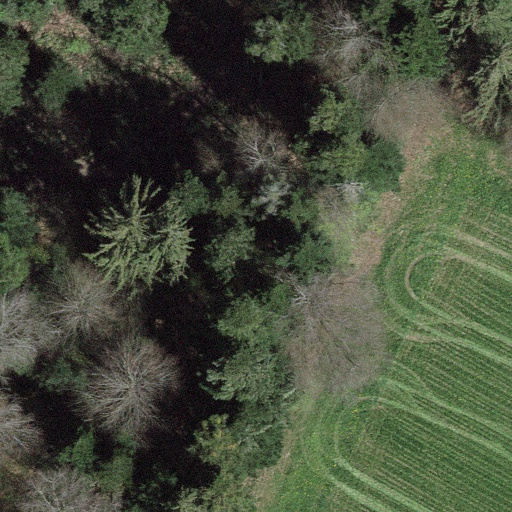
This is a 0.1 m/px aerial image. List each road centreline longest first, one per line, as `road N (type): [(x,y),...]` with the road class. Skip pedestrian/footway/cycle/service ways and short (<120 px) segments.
road 1 (track): [(0,127),(103,121),(265,74),(395,0)]
road 2 (track): [(23,511),(50,361),(112,229),(103,121)]
